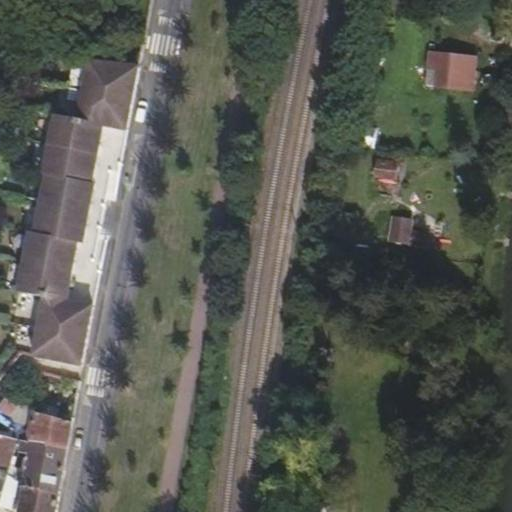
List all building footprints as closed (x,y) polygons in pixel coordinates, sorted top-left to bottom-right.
[(456,87),(461,53),(427,48),(425,65),(433,66),(431,83),(456,87)] [(137,67),(139,53),(124,51),(121,65),(137,67)] [(83,244),(94,185),(91,184),(103,128),(126,132),(137,67),(121,65),(88,62),(77,121),(54,116),(42,175),(45,176),(35,234),(29,233),(18,292),(44,298),(33,356),(83,365),(93,307),(66,301),(78,244),(83,244)] [(393,180),(395,167),(383,165),(381,178),(393,180)] [(412,232),(414,222),(397,218),(393,243),(410,246),(412,232)] [(341,233),(342,226),(327,224),(326,230),(341,233)] [(426,249),(428,236),(412,232),(410,246),(426,249)] [(395,301),(397,291),(382,288),(380,298),(395,301)] [(18,425),(7,422),(17,408),(7,398),(0,406),(0,435),(15,439),(18,425)] [(69,451),(74,423),(39,412),(34,430),(32,442),(69,451)] [(32,442),(34,430),(18,425),(15,439),(19,440),(25,441),(32,442)] [(0,467),(10,470),(19,440),(15,439),(0,435),(0,467)] [(64,476),(69,451),(32,442),(25,441),(21,452),(30,454),(25,474),(22,473),(19,482),(61,493),(64,476)] [(0,505),(3,495),(10,470),(0,467),(0,505)] [(57,511),(61,493),(19,482),(10,470),(3,495),(17,498),(15,510),(20,511),(57,511)]
